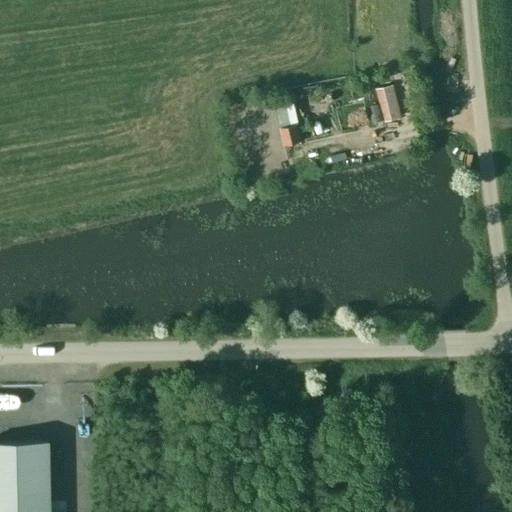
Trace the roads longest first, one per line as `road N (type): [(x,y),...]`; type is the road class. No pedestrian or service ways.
road 1 (unclassified): [(0,353),(507,342)]
road 2 (unclassified): [(507,342),(468,0)]
